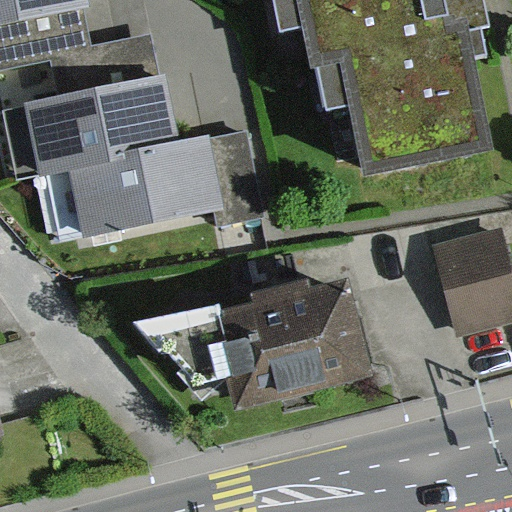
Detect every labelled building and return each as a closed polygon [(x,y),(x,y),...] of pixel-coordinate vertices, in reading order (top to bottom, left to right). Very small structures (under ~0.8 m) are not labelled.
[(0,0),(0,27),(96,11),(94,0),(0,0)] [(427,0),(302,0),(315,66),(349,60),(371,176),(483,155),(459,30),(434,35),(427,0)] [(167,86),(21,112),(33,180),(69,174),(80,234),(218,210),(207,149),(179,154),(167,86)] [(511,243),(511,242),(449,259),(470,336),(511,324),(511,243)] [(142,333),(208,407),(372,369),(353,289),(142,333)]
